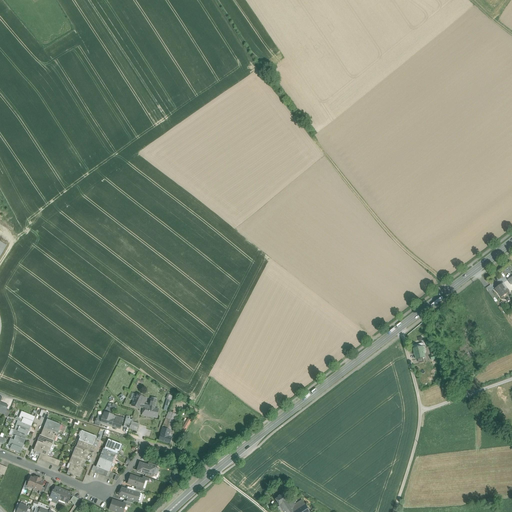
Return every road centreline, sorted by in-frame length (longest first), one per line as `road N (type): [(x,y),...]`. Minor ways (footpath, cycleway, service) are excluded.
road 1 (primary): [(181,500),(398,329)]
road 2 (unclassified): [(395,511),(420,410),(398,329)]
road 3 (residential): [(145,446),(107,498),(0,453)]
road 4 (primary): [(398,329),(511,242)]
